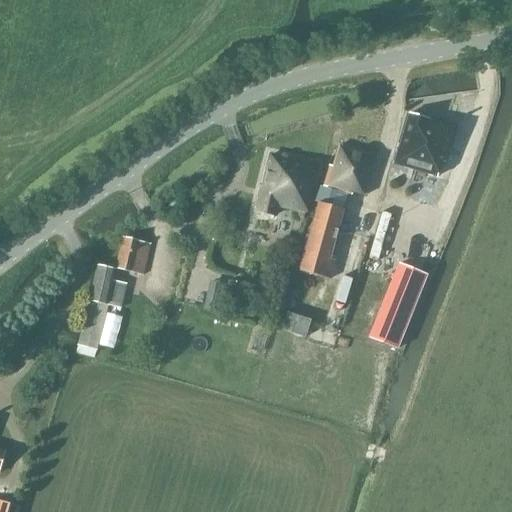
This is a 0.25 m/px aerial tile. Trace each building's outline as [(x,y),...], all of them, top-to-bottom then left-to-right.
[(397,152),(428,160),(439,123),(408,114),(397,152)] [(298,272),(300,272),(331,281),(336,261),(330,260),(344,211),(349,195),(352,195),(353,192),(366,196),(378,157),(340,147),(334,166),(329,165),(317,204),(298,272)] [(316,166),(269,156),(256,214),(274,218),(276,207),(305,214),(316,166)] [(362,259),(375,262),(378,263),(392,216),(377,211),(362,259)] [(150,245),(123,238),(115,270),(143,276),(150,245)] [(399,264),(369,339),(397,350),(427,276),(399,264)] [(98,266),(97,266),(89,306),(78,346),(96,351),(108,306),(121,310),(126,285),(113,282),(115,271),(98,267),(98,266)] [(205,302),(219,305),(222,282),(208,280),(205,302)] [(329,324),(339,326),(346,302),(336,299),(329,324)] [(312,320),(287,313),(281,331),(305,339),(312,320)] [(0,511),(19,511),(21,508),(0,501),(0,511)]
